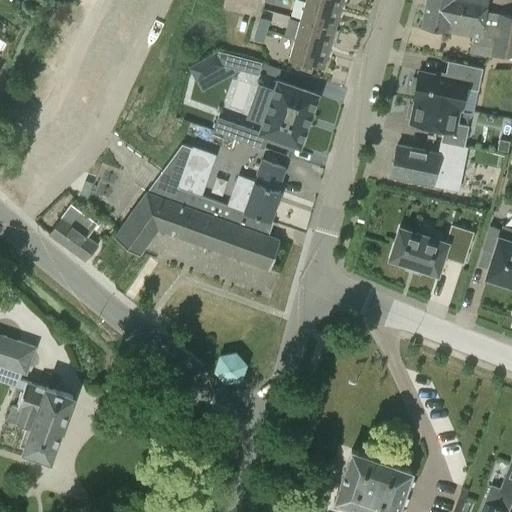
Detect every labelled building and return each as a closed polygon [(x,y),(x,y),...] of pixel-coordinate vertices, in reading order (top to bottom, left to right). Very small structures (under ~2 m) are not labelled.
[(307,0),(305,0),(300,19),(334,31),(340,9),(307,0)] [(307,0),(340,9),(342,0),(307,0)] [(446,31),(472,35),(481,37),(486,11),(487,0),(427,0),(425,9),(422,25),(446,29),(446,31)] [(490,56),(490,55),(511,55),(511,15),(486,11),(481,37),(472,35),(469,53),(490,56)] [(260,17),(257,27),(267,30),(270,19),(261,17),(260,17)] [(300,19),(294,39),(328,51),(334,31),(300,19)] [(257,27),(253,39),(264,43),(267,30),(257,27)] [(294,39),(289,59),(323,69),(328,51),(294,39)] [(408,101),(454,110),(456,94),(469,97),(472,79),(446,74),(444,85),(412,79),(411,84),(409,83),(407,94),(409,95),(408,101)] [(315,97),(283,88),(274,121),(265,119),(263,126),(282,132),(284,125),(304,132),(315,97)] [(442,141),(461,145),(465,127),(450,124),(453,110),(409,101),(408,106),(405,105),(403,115),(407,116),(406,122),(438,128),(436,140),(442,141)] [(397,144),(390,176),(459,190),(468,147),(461,145),(442,141),(439,153),(397,144)] [(273,221),(270,220),(243,211),(178,187),(192,147),(182,143),(170,159),(162,170),(114,236),(139,255),(158,229),(269,269),(280,239),(268,235),(273,221)] [(178,187),(201,195),(214,155),(192,147),(178,187)] [(285,169),(262,160),(257,174),(254,182),(243,211),(270,220),(280,191),(277,190),(285,169)] [(80,231),(78,230),(82,226),(79,224),(85,215),(70,204),(49,234),(48,234),(85,261),(97,244),(80,231)] [(392,219),(387,244),(434,253),(439,238),(455,241),(462,223),(444,219),(443,227),(392,219)] [(490,225),(483,248),(494,252),(486,276),(511,285),(511,283),(511,228),(502,225),(501,229),(490,225)] [(34,350),(0,338),(0,370),(24,379),(34,350)] [(230,347),(208,368),(225,385),(246,365),(230,347)] [(16,403),(18,404),(17,407),(11,405),(7,418),(31,427),(23,450),(50,460),(73,395),(45,386),(36,383),(27,380),(23,391),(21,391),(16,403)] [(340,480),(334,497),(333,501),(336,502),(336,501),(365,511),(397,511),(412,470),(353,450),(353,449),(351,449),(350,452),(344,469),(340,480)] [(511,459),(501,487),(490,483),(479,511),(507,511),(511,501),(511,459)]
